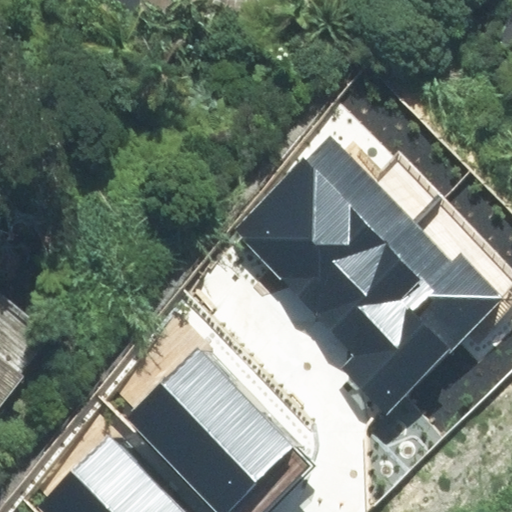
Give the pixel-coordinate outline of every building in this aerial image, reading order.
[(511,24),(503,45),(511,48),(511,24)] [(377,407),(489,301),(329,132),(217,238),(377,407)] [(0,436),(2,435),(0,433),(0,419),(38,375),(0,342),(0,329),(8,320),(0,312),(0,436)] [(212,511),(274,511),(318,468),(197,349),(123,423),(212,511)] [(181,511),(109,436),(37,503),(45,511),(181,511)]
